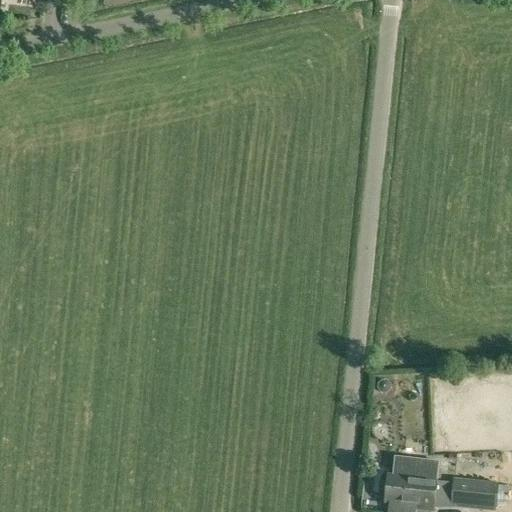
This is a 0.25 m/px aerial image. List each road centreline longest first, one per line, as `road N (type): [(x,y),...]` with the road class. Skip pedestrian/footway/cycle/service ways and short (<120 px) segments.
road 1 (unclassified): [(339,511),(391,0)]
road 2 (unclassified): [(0,49),(246,0)]
